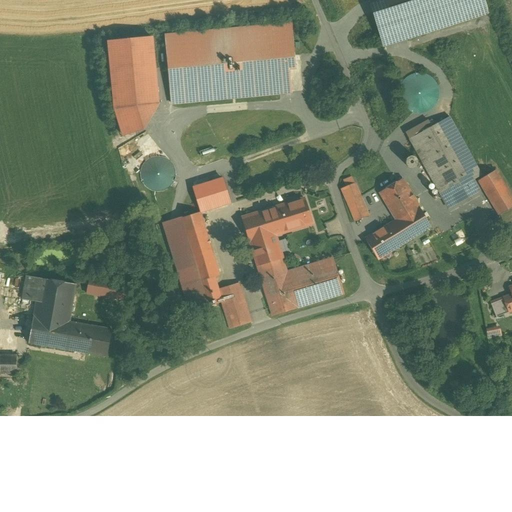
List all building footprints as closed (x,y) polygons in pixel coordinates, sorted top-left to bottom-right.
[(481,0),(374,0),(363,4),(380,48),(488,14),(481,0)] [(292,24),(167,36),(173,106),(299,94),(292,24)] [(114,40),(121,134),(165,131),(158,36),(114,40)] [(412,70),(408,73),(405,77),(403,83),(404,91),(409,97),(416,101),(423,102),(430,100),(434,96),(437,92),(439,84),(437,77),(433,72),(427,68),(418,67),(412,70)] [(482,176),(449,117),(409,140),(447,208),(478,191),(473,181),(482,176)] [(157,157),(154,157),(152,158),(150,159),(147,160),(146,162),(144,163),(143,165),(142,167),(141,169),(141,170),(140,172),(140,175),(140,178),(141,180),(141,181),(142,183),(143,185),(145,187),(146,188),(147,189),(149,190),(151,191),(153,192),(156,192),(159,193),(162,192),(165,191),(167,190),(169,189),(170,187),(172,186),(173,184),(174,181),(175,180),(175,178),(176,176),(176,174),(175,172),(175,170),(174,168),(173,165),(171,163),(170,161),(168,160),(166,159),(164,158),(162,158),(160,157),(157,157)] [(511,197),(496,171),(478,181),(500,216),(511,208),(511,197)] [(354,184),(352,178),(343,182),(346,188),(342,189),(355,222),(368,217),(354,184)] [(222,179),(193,188),(201,213),(230,204),(222,179)] [(431,228),(402,179),(379,193),(395,221),(408,242),(431,228)] [(287,205),(242,219),(250,244),(275,236),(312,224),(305,199),(295,202),(294,199),(287,201),(287,205)] [(219,276),(200,213),(163,224),(191,312),(222,303),(218,291),(214,278),(219,276)] [(395,221),(365,239),(378,261),(408,242),(395,221)] [(275,236),(250,244),(263,287),(289,280),(287,273),(275,236)] [(287,273),(289,280),(263,287),(272,316),(344,295),(333,259),(287,273)] [(76,285),(26,277),(22,300),(36,303),(33,317),(28,344),(107,358),(111,330),(69,323),(76,285)] [(126,284),(89,278),(86,294),(123,300),(126,284)] [(170,284),(155,289),(164,317),(179,312),(170,284)] [(239,285),(218,291),(222,303),(230,329),(251,323),(239,285)] [(504,298),(491,304),(496,318),(509,313),(504,298)] [(16,357),(0,356),(0,375),(16,375),(16,357)]
